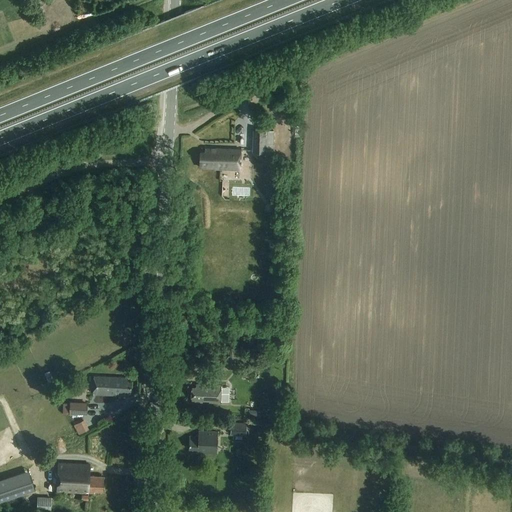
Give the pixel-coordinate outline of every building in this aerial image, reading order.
[(285,101),(272,103),(273,111),(286,109),(285,101)] [(274,131),(264,131),(253,130),(252,152),(265,153),(265,150),(273,151),(274,131)] [(241,150),(206,148),(205,153),(200,152),(200,168),(213,168),(213,169),(240,170),(241,156),(248,156),(248,150),(241,150)] [(227,368),(235,369),(239,362),(235,356),(228,355),(224,362),(227,368)] [(127,378),(93,377),(93,394),(95,394),(95,395),(130,397),(131,382),(127,382),(127,378)] [(229,388),(221,387),(221,386),(196,385),(196,388),(192,388),(191,402),(220,403),(221,401),(229,402),(229,388)] [(70,402),(69,414),(79,414),(86,415),(86,403),(70,402)] [(84,420),(74,425),(79,435),(89,429),(84,420)] [(231,424),(230,435),(234,435),(233,438),(243,439),(244,436),(246,436),(246,433),(252,434),(252,432),(255,432),(255,426),(251,426),(251,424),(246,424),(246,425),(231,424)] [(219,432),(200,431),(199,437),(190,436),(190,449),(194,450),(194,453),(217,455),(219,432)] [(90,465),(58,463),(57,491),(93,493),(94,491),(104,492),(104,477),(89,477),(90,465)] [(29,471),(0,479),(0,502),(35,491),(29,471)] [(52,497),(37,497),(37,511),(51,511),(52,497)]
